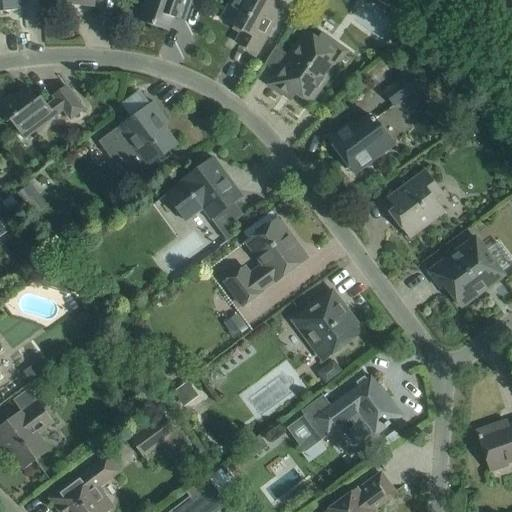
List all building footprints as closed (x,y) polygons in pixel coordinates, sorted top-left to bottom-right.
[(0,0),(0,12),(18,11),(16,0),(0,0)] [(190,0),(146,0),(139,21),(167,30),(172,17),(183,21),(190,0)] [(231,0),(221,20),(242,31),(236,43),(257,54),(284,4),(277,0),(231,0)] [(310,102),(322,85),(341,58),(307,34),(271,84),(283,93),(288,86),(310,102)] [(394,106),(420,87),(410,74),(385,93),(394,106)] [(15,98),(13,95),(0,104),(0,113),(8,124),(11,121),(19,133),(33,122),(38,128),(64,109),(70,118),(83,109),(66,86),(53,95),(56,100),(48,106),(41,96),(38,99),(29,88),(15,98)] [(117,129),(99,142),(112,160),(118,155),(134,177),(146,168),(161,157),(177,145),(162,124),(166,121),(152,103),(151,104),(136,115),(131,118),(117,129)] [(483,114),(473,120),(477,125),(485,127),(490,124),(483,114)] [(352,122),(345,127),(329,139),(355,173),(393,145),(373,117),(357,129),(352,122)] [(165,195),(185,222),(202,210),(210,221),(242,197),(213,158),(181,181),(182,183),(165,195)] [(387,199),(394,208),(389,212),(409,239),(445,212),(435,199),(443,193),(426,170),(387,199)] [(29,184),(15,194),(24,206),(37,196),(29,184)] [(0,219),(0,236),(8,231),(0,219)] [(262,293),(261,292),(275,282),(307,259),(278,219),(246,243),(265,269),(252,279),(244,269),(225,283),(243,307),(262,293)] [(476,237),(429,272),(440,288),(445,285),(461,307),(500,278),(498,277),(511,266),(511,262),(497,243),(486,251),(476,237)] [(332,292),(316,304),(294,320),(323,359),(361,331),(332,292)] [(320,370),(319,375),(325,382),(341,371),(333,361),(320,370)] [(303,417),(287,429),(299,445),(312,435),(313,437),(317,442),(320,439),(340,425),(349,418),(354,425),(349,429),(363,448),(376,439),(374,436),(390,424),(389,423),(399,415),(371,377),(367,380),(358,386),(355,389),(329,408),(323,399),(322,398),(304,411),(304,414),(305,415),(303,417)] [(186,384),(173,394),(180,405),(194,394),(186,384)] [(8,421),(0,426),(0,444),(1,445),(4,443),(23,469),(39,457),(51,448),(39,434),(54,422),(37,399),(21,411),(8,421)] [(143,456),(176,432),(164,416),(131,440),(143,456)] [(496,425),(477,431),(490,469),(496,467),(511,461),(511,424),(498,430),(496,425)] [(107,453),(49,495),(51,499),(60,511),(106,511),(112,508),(97,489),(121,472),(107,453)] [(235,489),(220,470),(207,479),(221,499),(235,489)] [(326,511),(372,511),(371,510),(395,493),(381,474),(357,491),(356,490),(326,511)] [(190,497),(169,511),(217,511),(224,507),(204,479),(186,492),(190,497)]
